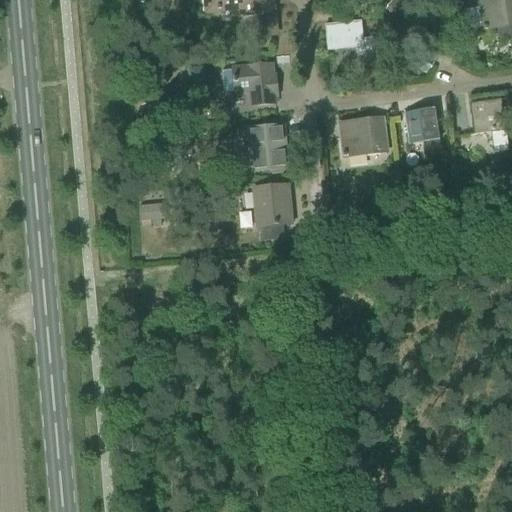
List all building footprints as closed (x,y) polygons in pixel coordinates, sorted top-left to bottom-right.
[(213,0),(215,15),(236,13),(237,20),(256,18),(258,40),(278,38),(273,0),(213,0)] [(491,0),(478,2),(479,12),(482,32),(495,30),(498,41),(511,38),(511,5),(511,0),(491,0)] [(389,19),(398,6),(391,2),(382,14),(389,19)] [(349,7),(337,8),(339,17),(350,16),(349,7)] [(359,24),(344,25),(324,27),(327,51),(357,48),(358,56),(374,54),(373,41),(361,42),(359,24)] [(423,63),(417,70),(424,75),(429,67),(423,63)] [(273,76),(273,65),(233,69),(236,97),(247,96),(249,110),(277,108),(276,100),(278,100),(276,76),(273,76)] [(500,101),(469,106),(472,126),(473,137),(490,134),(492,150),(493,156),(507,153),(506,148),(504,132),(503,121),(500,101)] [(145,114),(140,115),(142,123),(147,122),(148,126),(163,123),(159,105),(144,108),(145,114)] [(403,115),(406,135),(407,145),(438,141),(434,111),(403,115)] [(382,121),(372,122),(338,126),(342,159),(386,154),(382,121)] [(249,175),(288,171),(283,126),(244,130),(249,175)] [(155,144),(144,145),(145,157),(157,156),(155,144)] [(288,186),(250,189),(255,231),(292,228),(288,186)] [(475,197),(463,196),(461,212),(473,213),(475,197)] [(160,205),(140,207),(141,222),(153,221),(153,226),(161,225),(161,220),(160,205)] [(436,208),(438,221),(458,218),(456,205),(436,208)] [(366,214),(348,216),(351,234),(369,231),(366,214)]
